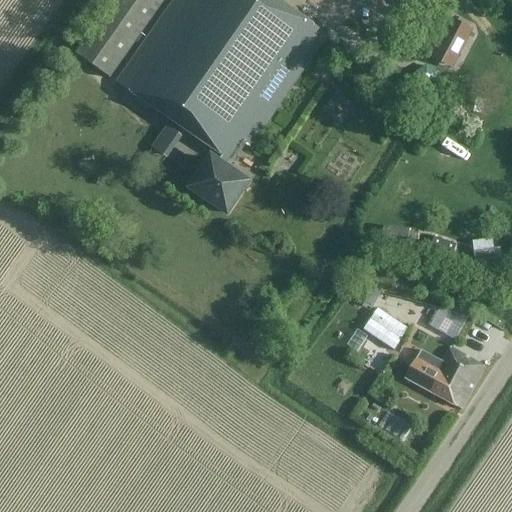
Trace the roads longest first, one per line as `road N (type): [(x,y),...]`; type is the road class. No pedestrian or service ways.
road 1 (unclassified): [(511,358),(410,511)]
road 2 (track): [(92,0),(0,129)]
